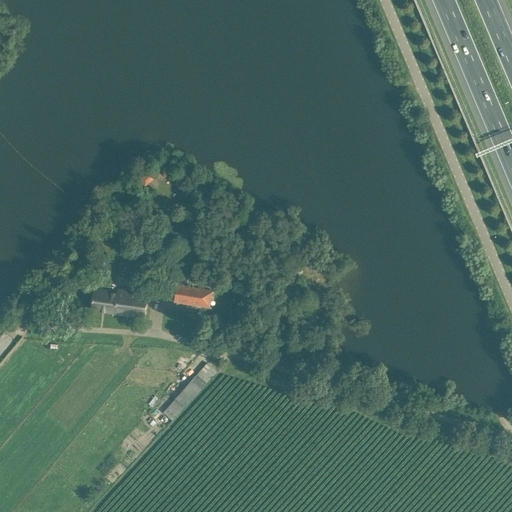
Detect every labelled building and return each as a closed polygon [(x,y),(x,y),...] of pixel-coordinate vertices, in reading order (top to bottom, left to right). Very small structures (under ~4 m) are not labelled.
[(148,176),(157,166),(151,160),(141,170),(148,176)] [(131,278),(133,268),(131,267),(132,259),(127,258),(126,262),(120,261),(120,265),(119,265),(117,275),(131,278)] [(188,276),(178,275),(177,284),(187,286),(188,276)] [(177,284),(174,301),(210,307),(212,290),(187,286),(177,284)] [(94,289),(91,309),(145,316),(148,292),(116,288),(115,291),(94,289)] [(163,414),(172,422),(217,371),(207,363),(175,400),(175,401),(163,414)]
